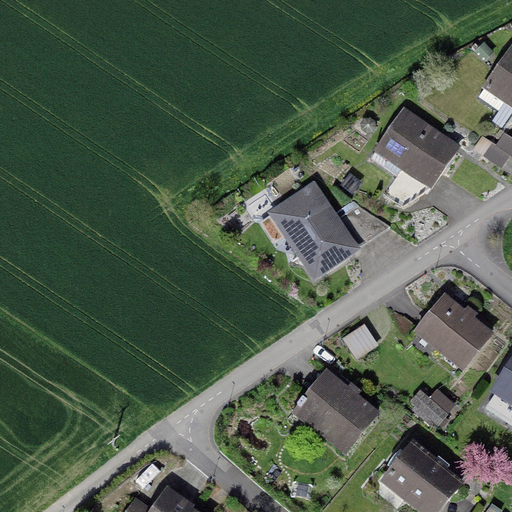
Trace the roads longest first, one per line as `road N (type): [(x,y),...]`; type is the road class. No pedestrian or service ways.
road 1 (residential): [(451,237),(172,426)]
road 2 (residential): [(172,426),(56,511)]
road 3 (residential): [(276,511),(172,426)]
